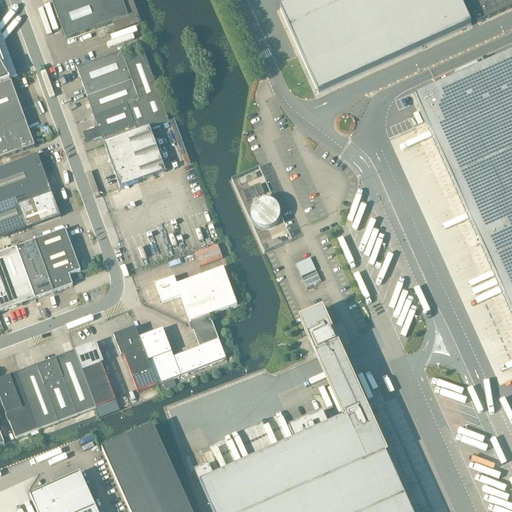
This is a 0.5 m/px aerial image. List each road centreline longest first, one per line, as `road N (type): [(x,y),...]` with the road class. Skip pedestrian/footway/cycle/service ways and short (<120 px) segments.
road 1 (unclassified): [(0,344),(105,303),(116,283),(13,0)]
road 2 (unknown): [(102,236),(181,205),(186,192),(173,155)]
